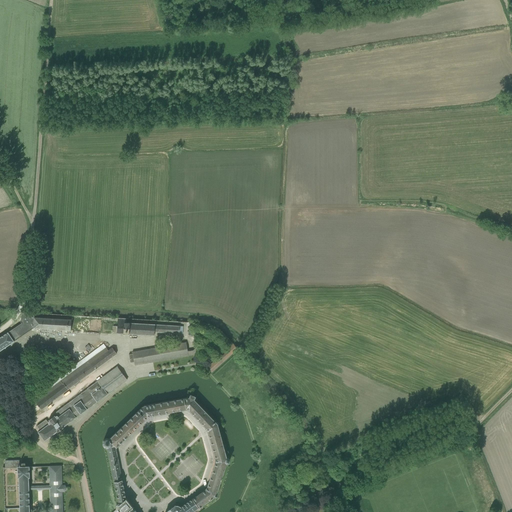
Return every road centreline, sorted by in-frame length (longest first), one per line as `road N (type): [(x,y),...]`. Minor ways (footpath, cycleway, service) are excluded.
road 1 (track): [(50,0),(33,224)]
road 2 (track): [(338,489),(469,432),(511,390)]
road 3 (unknown): [(79,464),(34,431),(20,343)]
road 4 (unknown): [(79,464),(76,426),(129,381),(124,352)]
